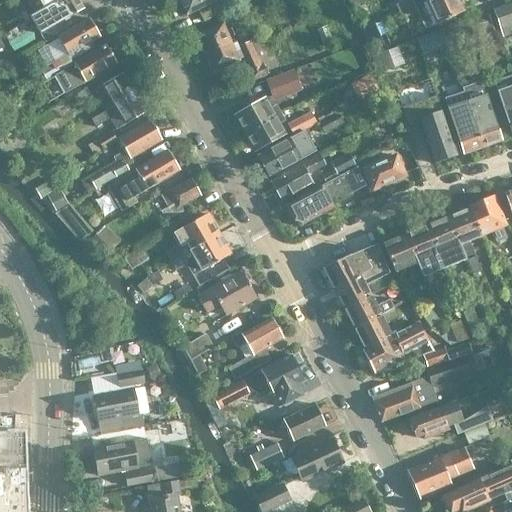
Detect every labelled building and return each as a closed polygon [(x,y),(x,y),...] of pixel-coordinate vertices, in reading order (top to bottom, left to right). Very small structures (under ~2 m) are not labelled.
[(53,28),(84,10),(77,0),(60,0),(53,4),(54,6),(51,8),(53,11),(48,14),(44,7),(37,11),(39,14),(29,19),(34,28),(40,25),(50,42),(52,40),(58,37),(53,28)] [(53,4),(60,0),(39,0),(44,7),(48,14),(53,11),(51,8),(54,6),(53,4)] [(214,0),(179,0),(187,16),(215,2),(214,0)] [(417,10),(416,7),(412,0),(407,0),(404,2),(409,14),(417,10)] [(463,12),(457,0),(429,0),(426,2),(436,25),(463,12)] [(409,14),(404,2),(396,5),(401,17),(409,14)] [(511,37),(511,20),(509,12),(495,17),(503,41),(511,37)] [(493,27),(489,15),(471,21),(475,33),(493,27)] [(71,60),(95,46),(93,43),(100,38),(89,19),(58,37),(52,40),(59,52),(60,51),(64,59),(42,72),(46,80),(74,64),(71,60)] [(473,42),(467,23),(444,31),(449,44),(460,40),(462,46),(473,42)] [(231,43),(229,38),(223,24),(195,35),(204,54),(231,43)] [(446,43),(442,32),(420,40),(424,51),(442,45),(441,44),(446,43)] [(231,43),(243,38),(241,33),(229,38),(231,43)] [(239,60),(244,58),(254,82),(268,76),(262,64),(261,65),(251,42),(246,44),(243,38),(231,43),(204,54),(212,73),(240,62),(239,60)] [(75,89),(116,65),(105,46),(74,64),(79,72),(69,78),(75,89)] [(377,71),(399,63),(395,52),(373,60),(377,71)] [(296,67),(267,79),(275,100),(304,89),(296,67)] [(122,75),(103,86),(94,91),(95,92),(106,110),(133,94),(122,75)] [(497,87),(511,83),(511,75),(495,79),(497,87)] [(42,129),(56,120),(76,108),(74,106),(88,98),(87,97),(95,92),(94,91),(103,86),(100,81),(57,106),(58,108),(51,113),(50,111),(0,144),(0,149),(9,162),(19,156),(17,153),(46,134),(42,129)] [(472,118),(467,102),(461,86),(452,89),(459,110),(461,110),(464,120),(453,124),(464,154),(483,148),(472,118)] [(511,86),(508,88),(511,100),(511,103),(503,107),(511,135),(511,86)] [(145,113),(133,94),(106,110),(107,112),(92,120),(96,128),(111,119),(117,129),(145,113)] [(458,157),(437,96),(402,108),(408,127),(420,123),(425,138),(429,147),(435,165),(458,157)] [(502,141),(491,111),(486,96),(467,102),(472,118),(483,148),(502,141)] [(245,134),(279,115),(276,110),(272,113),(264,100),(235,117),(245,134)] [(324,134),(344,123),(339,113),(319,124),(324,134)] [(284,134),(277,122),(282,119),(279,115),(245,134),(254,151),(284,134)] [(308,128),(302,117),(288,125),(294,135),(308,128)] [(0,142),(17,131),(10,121),(0,126),(0,142)] [(124,163),(161,141),(150,121),(119,139),(126,151),(114,158),(115,162),(81,182),(89,195),(129,172),(124,163)] [(93,154),(116,140),(112,132),(89,146),(93,154)] [(300,160),(289,140),(258,156),(269,176),(300,160)] [(420,170),(409,144),(398,148),(409,175),(420,170)] [(130,201),(179,171),(167,151),(136,170),(142,179),(123,190),(130,201)] [(355,166),(349,154),(331,163),(338,175),(355,166)] [(405,177),(401,167),(395,155),(363,169),(373,190),(376,189),(379,190),(401,181),(402,178),(405,177)] [(312,183),(307,175),(325,166),(319,156),(272,182),(282,199),(312,183)] [(331,204),(366,185),(357,168),(286,206),(295,223),(301,225),(333,208),(331,204)] [(81,240),(94,228),(50,178),(37,190),(81,240)] [(181,207),(200,197),(192,180),(162,195),(169,208),(165,210),(170,219),(184,212),(181,207)] [(505,224),(494,196),(468,207),(469,209),(480,234),(491,229),(497,242),(506,238),(501,225),(505,224)] [(469,209),(448,218),(465,258),(474,254),(469,241),(481,236),(480,234),(469,209)] [(171,262),(218,235),(207,215),(172,235),(178,246),(166,253),(171,262)] [(476,284),(465,258),(448,218),(427,226),(439,254),(451,249),(456,262),(457,261),(461,269),(457,271),(465,289),(476,284)] [(106,249),(119,241),(110,224),(96,232),(106,249)] [(439,254),(427,226),(405,236),(422,276),(431,272),(426,259),(439,254)] [(223,259),(230,255),(228,252),(229,249),(226,245),(223,244),(218,235),(171,262),(176,271),(194,260),(206,283),(229,270),(223,259)] [(422,276),(405,236),(384,245),(395,272),(408,267),(413,280),(422,276)] [(366,285),(389,274),(385,264),(377,245),(322,268),(344,309),(372,296),(366,285)] [(148,261),(141,248),(125,258),(131,270),(148,261)] [(257,299),(242,272),(197,297),(207,314),(220,306),(226,316),(257,299)] [(354,329),(393,309),(388,300),(377,306),(372,296),(344,309),(354,329)] [(393,337),(386,325),(399,318),(394,308),(393,309),(354,329),(364,349),(365,350),(393,337)] [(265,349),(282,340),(281,339),(282,339),(281,336),(282,333),(279,328),(275,326),(271,319),(242,336),(241,333),(232,338),(238,348),(246,343),(253,356),(250,357),(257,369),(271,361),(265,349)] [(468,340),(460,321),(433,332),(450,346),(468,340)] [(413,350),(429,343),(419,323),(393,337),(365,350),(364,349),(362,350),(375,375),(405,359),(403,355),(413,350)] [(190,360),(213,347),(206,335),(184,348),(190,360)] [(477,371),(471,354),(486,348),(483,339),(445,352),(444,349),(434,352),(429,343),(413,350),(417,359),(421,358),(424,369),(425,368),(431,388),(477,371)] [(306,394),(301,383),(304,381),(291,356),(261,372),(260,369),(246,377),(246,378),(237,383),(236,381),(257,369),(250,357),(221,374),(226,383),(214,390),(216,395),(205,401),(212,415),(263,388),(264,392),(270,389),(279,407),(283,406),(285,407),(291,404),(292,401),(306,394)] [(143,383),(141,372),(117,376),(119,388),(143,383)] [(431,404),(423,381),(422,379),(372,398),(381,423),(431,404)] [(138,416),(133,389),(94,396),(99,424),(138,416)] [(325,427),(315,405),(283,420),(293,442),(325,427)] [(457,426),(453,414),(445,417),(442,409),(410,420),(412,424),(411,427),(413,432),(415,433),(417,437),(425,434),(427,438),(448,430),(448,429),(457,426)] [(488,436),(483,426),(464,433),(469,443),(488,436)] [(0,511),(16,511),(15,475),(21,475),(20,445),(12,445),(11,437),(0,437),(0,511)] [(342,463),(331,440),(291,458),(302,482),(342,463)] [(138,469),(133,442),(93,449),(98,476),(138,469)] [(251,452),(256,467),(284,458),(279,442),(251,452)] [(449,479),(473,469),(464,448),(409,472),(422,499),(452,486),(449,479)] [(511,460),(510,461),(511,464),(511,465),(440,497),(448,511),(456,511),(459,511),(460,511),(466,511),(489,502),(489,501),(511,491),(511,460)] [(176,462),(160,464),(161,477),(178,475),(176,462)] [(151,482),(149,470),(125,475),(128,486),(151,482)] [(180,511),(177,495),(180,495),(178,482),(163,485),(165,497),(149,500),(151,511),(180,511)] [(266,511),(290,501),(282,485),(255,498),(262,511),(266,511)] [(369,511),(362,498),(336,511),(369,511)]
